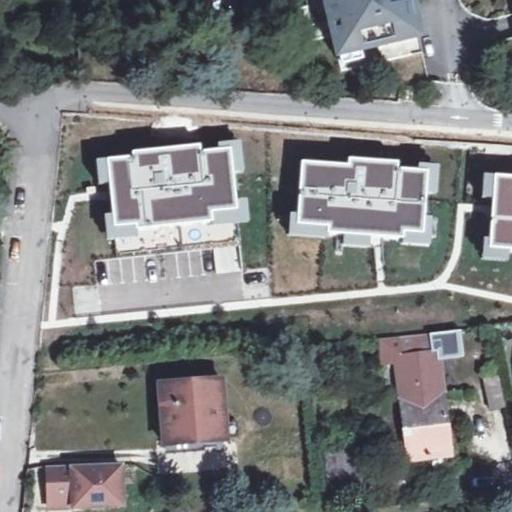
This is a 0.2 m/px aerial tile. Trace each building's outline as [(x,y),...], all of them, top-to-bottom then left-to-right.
[(334,0),(335,3),(327,4),(339,57),(420,39),(411,0),(406,1),(406,0),(334,0)] [(424,94),(406,93),(405,104),(423,106),(424,94)] [(235,138),(78,165),(97,275),(254,249),(235,138)] [(266,144),(268,164),(295,162),(293,142),(266,144)] [(434,170),(304,161),(289,259),(385,268),(385,288),(431,288),(448,263),(486,267),(494,213),(459,209),(465,191),(429,184),(434,170)] [(511,177),(494,176),(494,213),(486,267),(489,276),(511,276),(511,177)] [(460,335),(436,337),(437,355),(442,355),(442,360),(462,359),(460,335)] [(405,359),(437,355),(436,337),(403,340),(405,359)] [(405,359),(403,340),(382,342),(385,365),(401,363),(411,461),(454,458),(442,360),(442,355),(437,355),(405,359)] [(229,442),(225,384),(166,387),(170,446),(229,442)] [(492,413),(507,412),(505,390),(490,391),(492,413)] [(364,482),(361,450),(332,453),(336,485),(364,482)] [(51,468),(52,507),(125,504),(124,484),(139,483),(138,465),(51,468)]
